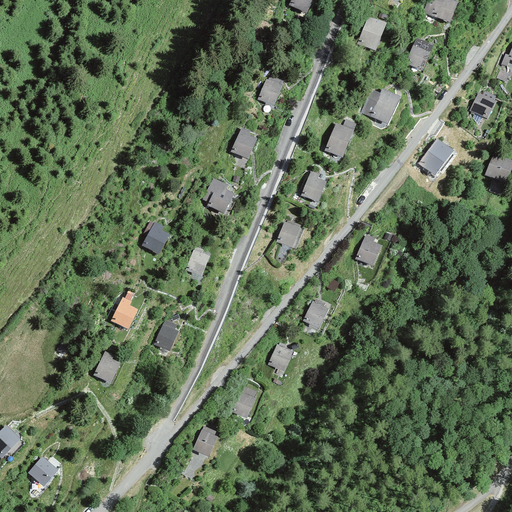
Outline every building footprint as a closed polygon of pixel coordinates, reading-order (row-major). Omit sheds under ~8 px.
[(286,0),(282,8),(297,15),(304,0),(286,0)] [(443,0),(424,0),(418,14),(441,25),(450,6),(442,2),(443,0)] [(374,34),(378,26),(363,19),(353,42),(358,44),(356,48),(368,54),(376,36),(374,34)] [(427,48),(412,40),(401,62),(405,64),(403,67),(416,72),(427,48)] [(511,65),(511,41),(510,41),(503,57),(501,56),(496,66),(503,69),(505,62),(511,65)] [(263,82),(260,81),(253,99),(257,100),(256,104),(266,108),(277,82),(265,77),(263,82)] [(373,96),(368,93),(357,115),(378,125),(391,98),(376,90),(373,96)] [(480,121),(489,103),(474,95),(465,114),(480,121)] [(349,125),(340,121),(337,128),(330,125),(318,151),(333,158),(344,133),(345,134),(349,125)] [(242,133),(234,130),(225,150),(229,152),(227,157),(240,162),(249,142),(240,138),(242,133)] [(444,153),(432,145),(418,166),(430,174),(444,153)] [(507,164),(489,156),(480,177),(498,185),(507,164)] [(310,181),(312,176),(304,173),(294,199),(308,204),(316,184),(310,181)] [(221,188),(208,181),(197,202),(203,205),(201,209),(215,216),(225,197),(218,193),(221,188)] [(292,230),(278,224),(271,240),(275,241),(273,247),(283,251),(292,230)] [(156,229),(149,225),(136,248),(150,256),(160,238),(154,234),(156,229)] [(364,269),(374,248),(366,244),(368,240),(360,237),(351,256),(353,258),(351,263),(364,269)] [(202,258),(188,252),(182,268),(186,270),(184,274),(195,278),(202,258)] [(119,302),(117,301),(104,322),(118,330),(130,312),(123,307),(128,298),(123,295),(119,302)] [(309,304),(307,303),(299,319),(303,322),(301,326),(311,331),(321,310),(316,308),(318,304),(311,301),(309,304)] [(159,327),(157,326),(150,342),(153,344),(151,347),(161,352),(171,333),(168,332),(170,326),(162,322),(159,327)] [(280,350),(272,346),(263,366),(278,372),(286,353),(279,350),(280,350)] [(107,358),(98,353),(88,374),(91,376),(89,381),(102,386),(111,365),(105,362),(107,358)] [(247,400),(250,393),(239,388),(236,394),(234,394),(226,410),(231,412),(229,416),(239,421),(249,401),(247,400)] [(200,458),(209,439),(207,438),(209,434),(200,429),(198,433),(196,432),(186,451),(200,458)] [(0,453),(12,443),(0,430),(0,453)] [(49,472),(34,460),(21,477),(36,489),(49,472)]
